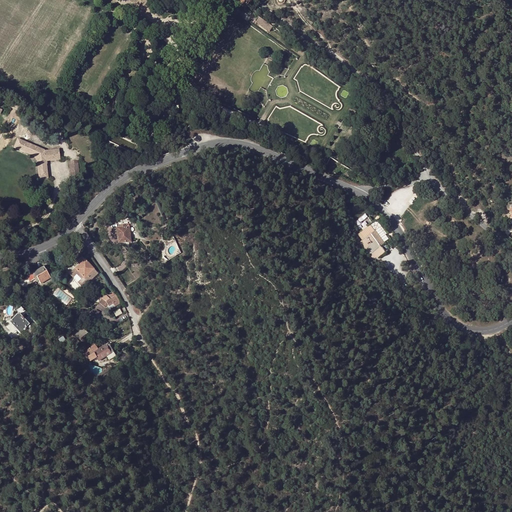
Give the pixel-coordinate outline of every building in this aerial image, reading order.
[(232,0),(245,9),(250,1),(250,0),(232,0)] [(260,19),(258,23),(269,31),(272,27),(260,19)] [(214,93),(226,97),(230,84),(212,79),(208,92),(214,94),(214,93)] [(174,93),(171,91),(168,91),(165,94),(165,98),(168,100),(172,100),(175,97),(174,93)] [(46,161),(57,160),(57,157),(60,157),(59,150),(44,151),(44,150),(17,139),(14,147),(33,156),(37,161),(39,179),(47,178),(46,161)] [(74,163),(69,164),(71,175),(79,174),(78,163),(74,163)] [(367,212),(355,219),(360,229),(368,225),(366,222),(371,220),(367,212)] [(120,228),(117,228),(118,237),(119,243),(131,242),(129,227),(127,227),(126,224),(119,225),(120,228)] [(386,242),(376,230),(360,242),(371,257),(378,258),(385,252),(380,246),(386,242)] [(99,274),(83,256),(77,262),(80,265),(76,268),(79,272),(74,277),(84,288),(99,274)] [(44,266),(32,273),(33,274),(28,277),(31,282),(36,279),(37,282),(39,281),(41,283),(50,278),(44,266)] [(79,272),(76,268),(71,273),(74,277),(79,272)] [(99,291),(97,295),(96,294),(94,296),(95,300),(97,302),(99,302),(101,299),(99,298),(100,297),(101,298),(103,294),(99,291)] [(120,302),(113,291),(108,294),(109,295),(107,296),(106,296),(102,298),(106,302),(108,306),(113,304),(114,306),(120,302)] [(105,308),(108,306),(106,302),(102,298),(101,299),(99,302),(105,308)] [(100,312),(93,308),(91,312),(90,311),(87,318),(95,322),(100,312)] [(29,324),(19,313),(10,322),(20,333),(29,324)] [(83,327),(79,331),(86,337),(90,333),(83,327)] [(79,331),(76,334),(83,340),(86,337),(79,331)] [(110,345),(108,343),(98,349),(95,345),(83,352),(86,357),(94,352),(98,360),(107,356),(108,359),(116,355),(114,351),(112,349),(114,348),(112,344),(110,345)]
